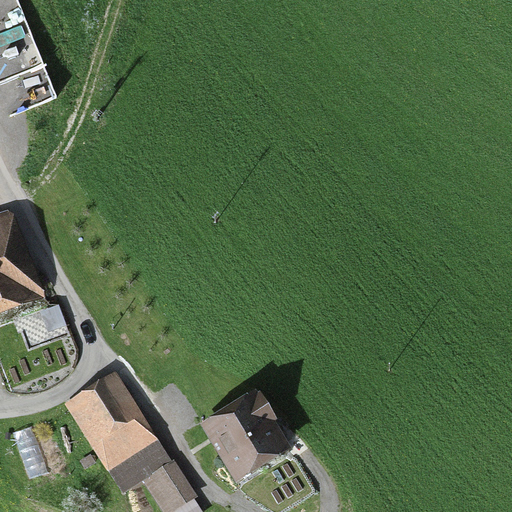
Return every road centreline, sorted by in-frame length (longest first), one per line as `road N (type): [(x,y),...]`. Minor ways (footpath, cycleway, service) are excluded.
road 1 (unclassified): [(0,410),(65,391),(85,373),(90,354),(0,158)]
road 2 (track): [(18,199),(65,140),(119,0)]
